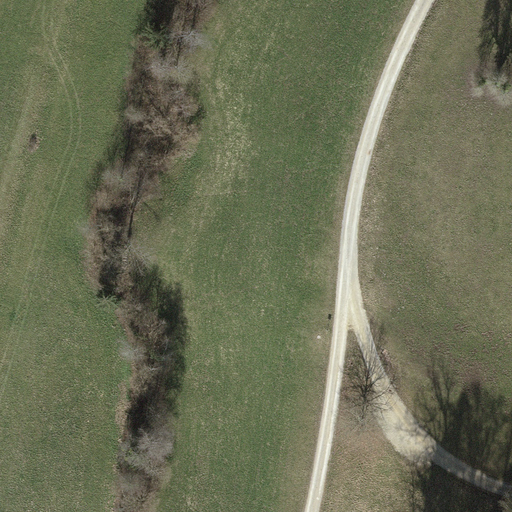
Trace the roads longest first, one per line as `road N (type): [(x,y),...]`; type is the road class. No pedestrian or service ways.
road 1 (track): [(511,492),(446,462),(395,415),(356,315),(346,262),(337,398),(313,511)]
road 2 (residential): [(425,0),(375,116),(346,262)]
